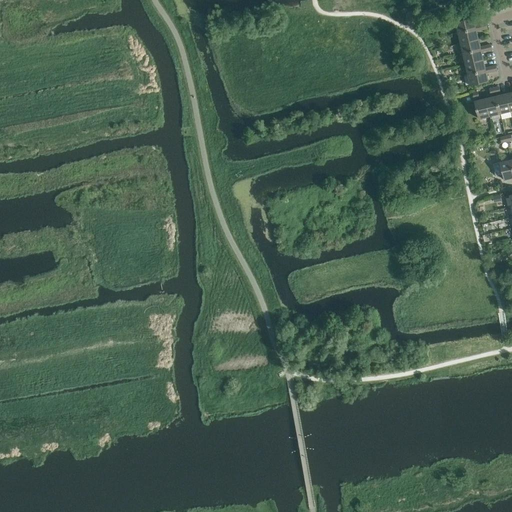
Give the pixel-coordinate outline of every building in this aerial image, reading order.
[(456,22),(459,32),(476,28),(476,26),(474,17),(456,22)] [(459,32),(461,43),(479,39),(477,31),(482,30),(481,25),(476,26),(476,28),(459,32)] [(461,43),(464,53),(481,49),(481,47),(479,39),(461,43)] [(464,53),(466,64),(484,60),(482,52),(487,51),(486,46),(481,47),(481,49),(464,53)] [(466,64),(469,75),(486,70),(486,68),(484,60),(466,64)] [(486,70),(469,75),(471,85),(489,81),(487,73),(492,72),(491,67),(486,68),(486,70)] [(507,93),(496,96),(501,113),(511,111),(507,93)] [(496,96),(486,98),(490,116),(501,113),(496,96)] [(490,116),(486,98),(475,101),(479,119),(490,116)] [(511,177),(511,162),(511,160),(500,162),(505,180),(511,177)]
